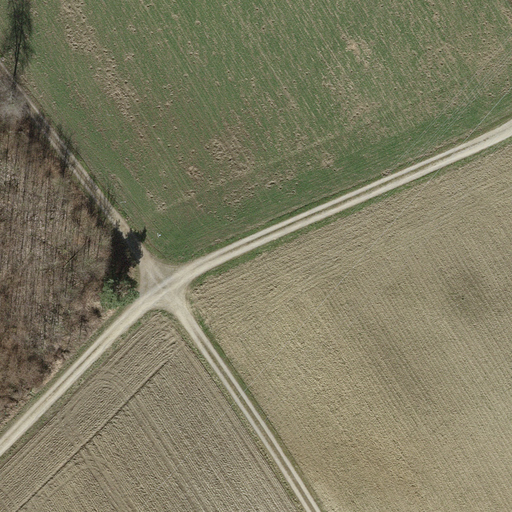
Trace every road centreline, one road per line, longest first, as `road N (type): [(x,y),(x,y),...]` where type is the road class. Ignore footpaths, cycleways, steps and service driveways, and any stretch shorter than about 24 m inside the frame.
road 1 (track): [(511,123),(158,281),(0,446)]
road 2 (track): [(158,281),(0,47)]
road 3 (track): [(158,281),(313,511)]
